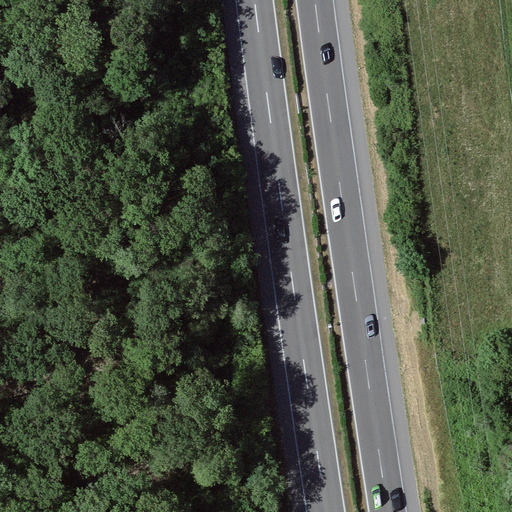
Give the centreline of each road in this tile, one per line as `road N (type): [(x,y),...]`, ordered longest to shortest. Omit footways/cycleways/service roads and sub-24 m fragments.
road 1 (motorway): [(388,511),(315,0)]
road 2 (motorway): [(255,0),(326,511)]
